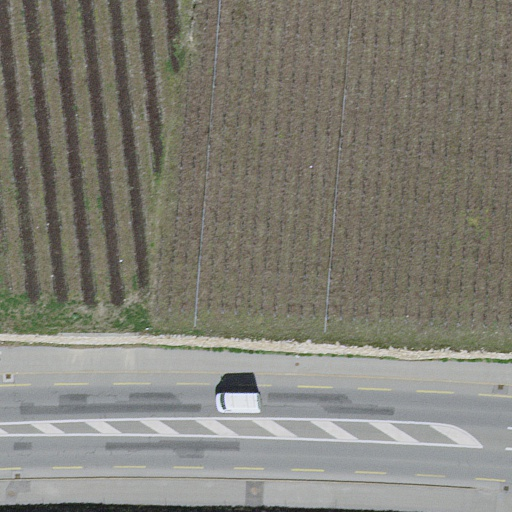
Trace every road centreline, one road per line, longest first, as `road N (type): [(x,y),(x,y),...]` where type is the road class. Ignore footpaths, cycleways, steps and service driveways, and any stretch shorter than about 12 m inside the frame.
road 1 (primary): [(511,445),(165,428),(0,435)]
road 2 (track): [(0,357),(220,356),(511,369)]
